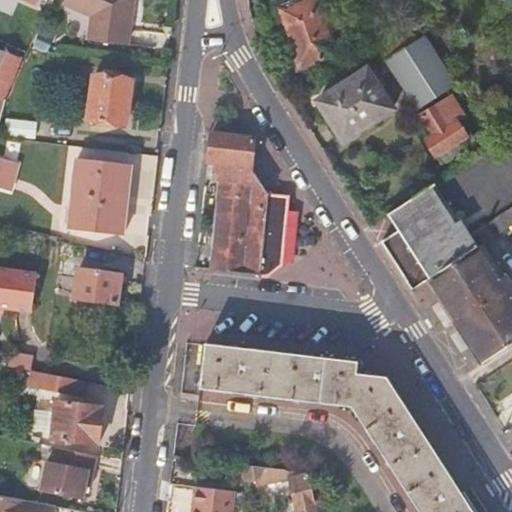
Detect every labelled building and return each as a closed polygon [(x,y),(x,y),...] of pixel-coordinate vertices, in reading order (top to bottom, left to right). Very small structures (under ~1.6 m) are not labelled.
[(131,0),(71,0),(70,14),(90,16),(87,42),(127,46),(131,0)] [(320,0),(297,0),(277,7),(297,71),(339,57),(320,0)] [(450,91),(406,24),(372,45),(384,64),(416,113),(450,91)] [(0,97),(6,100),(24,60),(0,50),(0,97)] [(368,68),(317,102),(344,143),(394,109),(368,68)] [(127,124),(132,82),(94,77),(89,120),(127,124)] [(464,117),(451,97),(419,117),(431,136),(426,140),(442,164),(462,150),(462,147),(470,142),(457,122),(464,117)] [(496,126),(502,117),(483,103),(475,97),(468,107),(496,126)] [(37,122),(6,119),(4,136),(36,140),(37,122)] [(219,180),(209,270),(267,277),(281,263),(288,198),(267,196),(251,171),(255,138),(211,132),(209,151),(208,164),(216,165),(214,180),(219,180)] [(0,188),(12,192),(21,164),(0,158),(0,188)] [(133,166),(74,158),(67,229),(125,236),(133,166)] [(398,231),(382,240),(391,255),(414,290),(430,279),(482,244),(511,224),(511,206),(470,233),(461,221),(458,222),(434,185),(388,215),(398,231)] [(430,279),(483,362),(511,343),(511,289),(482,244),(430,279)] [(0,309),(31,314),(36,275),(0,269),(0,309)] [(122,275),(78,270),(75,299),(119,305),(122,275)] [(473,511),(455,484),(426,439),(387,378),(357,374),(358,364),(205,345),(200,390),(353,409),(418,511),(473,511)] [(40,373),(33,371),(30,388),(84,398),(87,382),(66,378),(40,373)] [(103,407),(56,401),(52,439),(99,444),(103,407)] [(96,471),(98,455),(55,447),(53,463),(47,462),(42,490),(83,499),(89,470),(96,471)] [(297,511),(318,511),(310,472),(295,475),(295,470),(243,464),(244,480),(255,478),(257,483),(290,476),(297,511)] [(195,511),(231,511),(234,491),(195,486),(192,506),(196,506),(195,511)] [(0,496),(0,511),(55,511),(56,508),(26,501),(0,496)]
